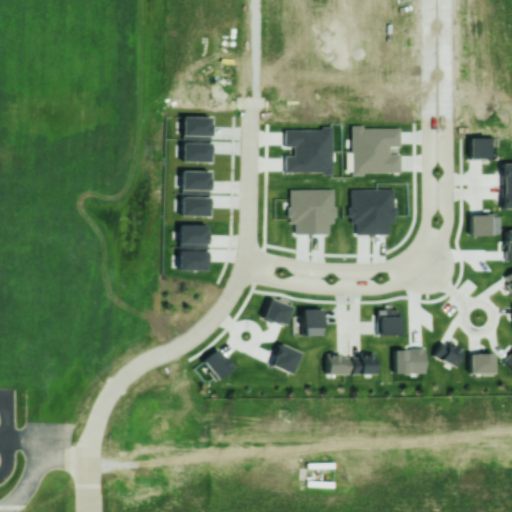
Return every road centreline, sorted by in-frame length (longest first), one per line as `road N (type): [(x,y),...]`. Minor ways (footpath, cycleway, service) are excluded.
road 1 (residential): [(248,102),(237,274),(200,329),(122,374),(99,403),(90,432),(88,511)]
road 2 (residential): [(237,274),(370,289),(422,269),(447,221),(447,121)]
road 3 (residential): [(427,122),(422,269),(244,254)]
